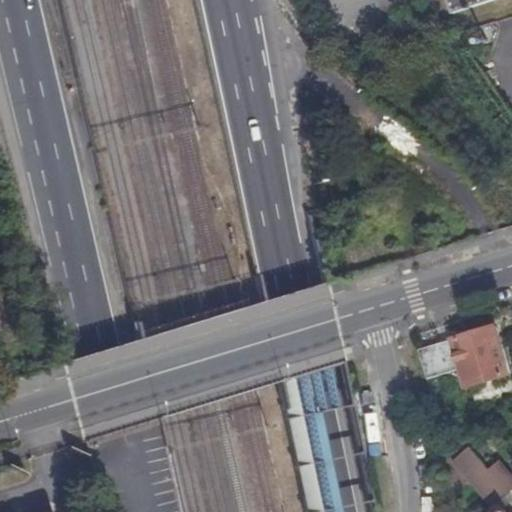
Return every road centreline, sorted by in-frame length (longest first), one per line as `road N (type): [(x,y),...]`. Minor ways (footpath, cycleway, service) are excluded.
road 1 (motorway): [(12,0),(132,511)]
road 2 (motorway): [(331,511),(229,0)]
road 3 (tertiary): [(9,413),(365,305)]
road 4 (residential): [(365,305),(395,441),(399,511)]
road 5 (tertiary): [(511,262),(365,305)]
